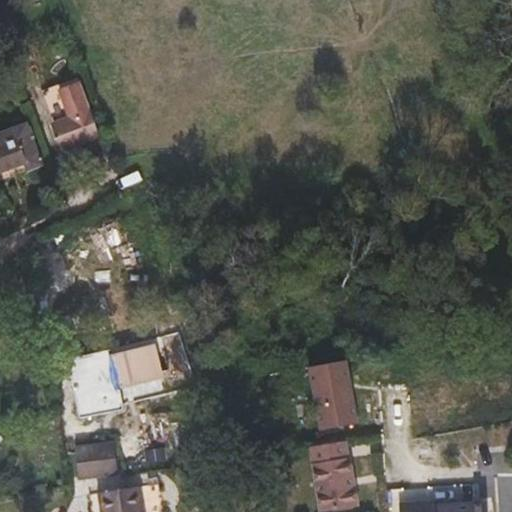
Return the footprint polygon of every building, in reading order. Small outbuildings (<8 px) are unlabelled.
[(24,40),(12,7),(0,11),(0,21),(9,45),(24,40)] [(99,137),(77,79),(41,92),(63,150),(99,137)] [(43,165),(26,123),(12,129),(14,133),(0,138),(0,172),(6,170),(9,179),(43,165)] [(163,378),(155,348),(111,360),(119,389),(125,388),(163,378)] [(114,403),(111,386),(92,389),(89,372),(71,375),(78,410),(89,408),(114,403)] [(167,393),(163,378),(125,388),(128,401),(167,393)] [(89,408),(78,410),(80,418),(90,416),(89,408)] [(348,437),(308,444),(320,511),(321,511),(360,505),(348,437)] [(116,445),(76,447),(78,477),(117,475),(116,445)] [(143,511),(140,486),(100,492),(102,511),(143,511)] [(488,511),(488,502),(473,504),(434,507),(434,511),(488,511)]
